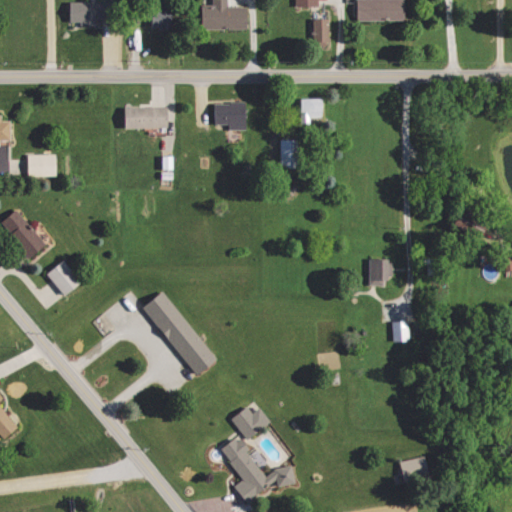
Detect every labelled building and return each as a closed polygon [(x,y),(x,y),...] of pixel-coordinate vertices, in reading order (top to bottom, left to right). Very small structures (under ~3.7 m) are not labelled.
[(224,0),(207,0),(208,5),(196,5),(195,29),(243,30),(244,7),(224,7),(224,0)] [(399,0),(352,0),(353,22),(401,20),(399,0)] [(94,26),(93,2),(64,3),(64,23),(76,23),(76,27),(94,26)] [(145,29),(164,28),(164,10),(145,11),(145,29)] [(326,19),(311,20),(311,43),(326,43),(326,19)] [(298,124),(310,124),(310,118),(321,118),(320,99),(294,100),(294,113),(298,112),(298,124)] [(225,130),(244,130),(243,103),(209,104),(209,125),(225,125),(225,130)] [(165,128),(165,107),(118,108),(119,130),(165,128)] [(289,140),(277,140),(277,167),(289,167),(289,140)] [(54,176),(53,154),(24,155),(24,177),(54,176)] [(171,156),(158,156),(159,171),(171,170),(171,156)] [(0,232),(26,257),(41,240),(9,210),(0,219),(0,232)] [(511,255),(502,255),(502,270),(511,269),(511,255)] [(76,284),(62,259),(44,269),(57,294),(76,284)] [(364,259),(365,279),(389,279),(388,259),(364,259)] [(138,305),(192,374),(212,357),(159,289),(138,305)] [(406,341),(405,320),(389,320),(389,341),(406,341)] [(249,413),(243,405),(227,417),(243,439),(267,421),(256,407),(249,413)] [(0,436),(13,427),(0,410),(0,436)] [(263,477),(243,451),(247,449),(236,435),(217,449),(240,479),(230,486),(242,502),(271,480),(277,489),(294,476),(283,462),(263,477)] [(400,478),(424,473),(420,456),(396,461),(400,478)]
